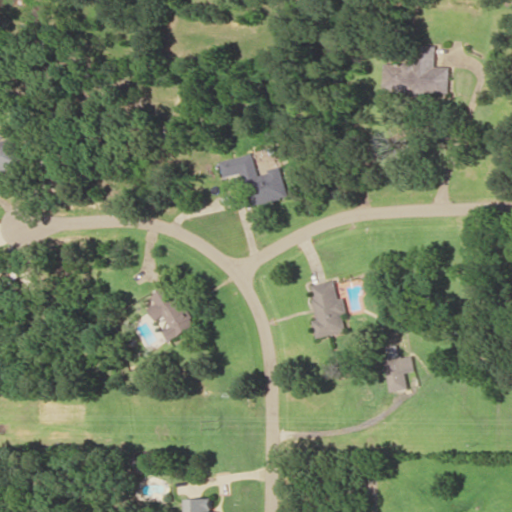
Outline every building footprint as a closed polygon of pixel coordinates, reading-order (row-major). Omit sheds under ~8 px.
[(386,62),(386,90),(452,91),(452,65),(438,65),(438,44),(416,44),(416,62),(386,62)] [(0,170),(25,166),(20,136),(0,139),(0,170)] [(284,167),(260,172),(256,152),(222,159),(226,176),(246,172),(252,204),(290,196),(284,167)] [(312,284),(319,319),(314,320),(317,336),(349,330),(345,312),(349,311),(347,296),(341,297),(337,279),(312,284)] [(407,372),(416,370),(414,355),(401,357),(399,344),(388,346),(390,355),(386,356),(392,391),(410,387),(407,372)] [(216,511),(216,497),(187,497),(187,511),(216,511)]
